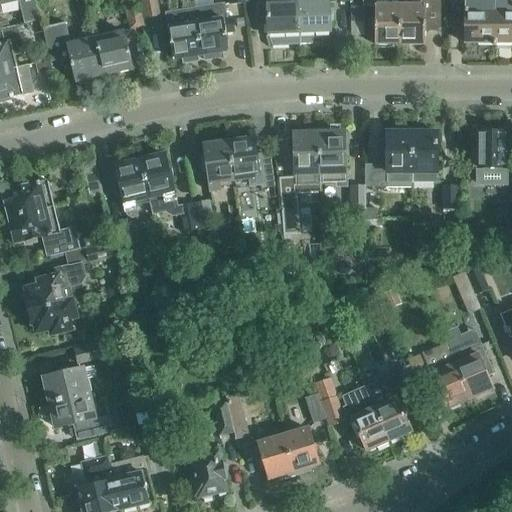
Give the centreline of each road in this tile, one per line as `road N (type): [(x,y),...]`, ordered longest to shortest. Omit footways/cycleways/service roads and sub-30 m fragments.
road 1 (residential): [(0,144),(255,91),(511,89)]
road 2 (residential): [(45,511),(0,349)]
road 3 (residential): [(372,511),(511,442)]
